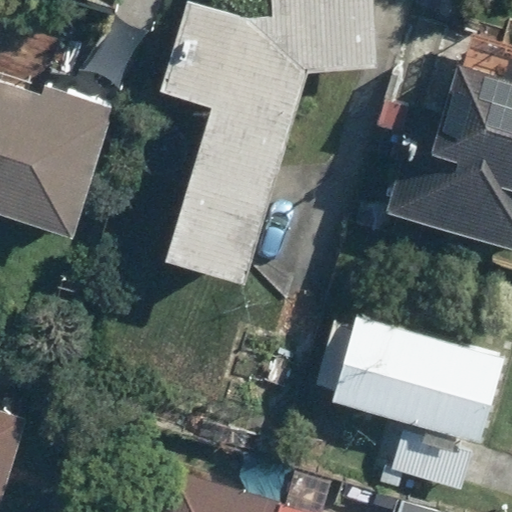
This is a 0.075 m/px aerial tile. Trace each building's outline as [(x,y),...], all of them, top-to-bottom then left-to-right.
[(262,0),(197,0),(178,63),(230,79),(185,225),(270,248),(324,51),(389,54),(390,0),(289,0),(290,8),(262,0)] [(511,43),(454,27),(405,192),(511,223),(511,43)] [(125,90),(0,54),(0,187),(90,213),(125,90)] [(346,380),(439,407),(435,421),(409,412),(395,454),(469,479),(483,437),(466,431),(471,417),(494,424),(511,353),(511,340),(374,296),(369,309),(337,309),(324,369),(349,372),(346,380)] [(0,511),(3,511),(35,401),(0,391),(0,511)] [(359,511),(187,453),(166,511),(359,511)]
